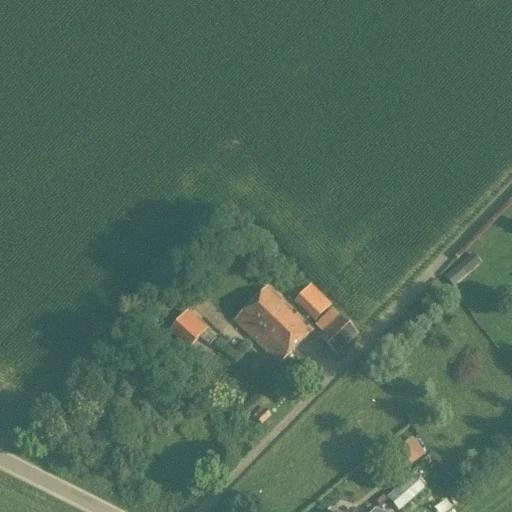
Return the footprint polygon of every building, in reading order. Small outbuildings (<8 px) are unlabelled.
[(475,252),(448,277),(459,289),(486,264),(475,252)] [(310,286),(293,304),(313,324),(330,306),(310,286)] [(288,309),(267,289),(233,323),(278,367),(312,332),(288,309)] [(187,352),(206,331),(186,313),(167,334),(187,352)] [(336,359),(357,337),(337,317),(317,339),(336,359)] [(397,452),(409,467),(424,456),(412,441),(397,452)] [(396,511),(399,511),(424,491),(412,477),(386,500),(396,511)]
